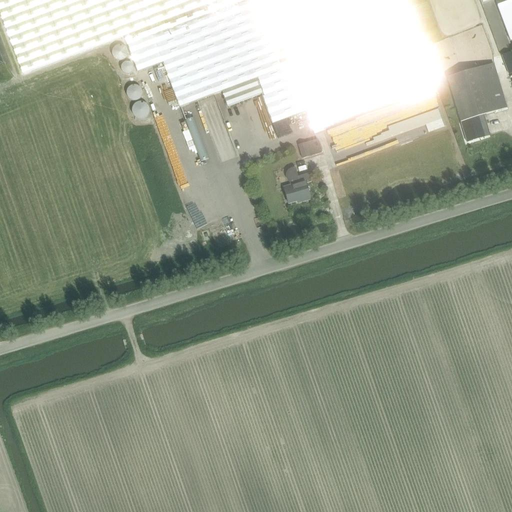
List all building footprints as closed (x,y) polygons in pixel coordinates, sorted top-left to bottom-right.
[(399,0),(0,0),(0,12),(23,74),(61,60),(124,37),(137,73),(163,63),(180,108),(186,106),(222,92),(227,107),(261,95),(272,125),(306,112),(314,134),(324,130),(322,127),(432,86),(399,0)] [(511,0),(494,0),(510,42),(511,41),(511,0)] [(511,73),(511,55),(511,52),(502,56),(509,74),(511,73)] [(494,65),(448,78),(461,122),(484,115),(487,114),(507,109),(494,65)] [(466,142),(467,143),(484,137),(482,128),(487,127),(484,115),(461,122),(466,142)] [(238,130),(229,134),(234,145),(243,141),(238,130)] [(298,146),(302,159),(310,157),(306,143),(298,146)] [(221,162),(233,157),(229,148),(217,153),(221,162)] [(306,184),(311,183),(309,174),(298,177),(295,168),(294,168),(295,169),(291,170),(290,171),(289,171),(288,172),(288,173),(287,174),(287,175),(287,176),(287,177),(287,178),(287,179),(288,180),(288,181),(289,181),(290,182),(291,186),(283,188),(288,204),(301,200),(302,202),(310,200),(306,184)] [(214,206),(230,201),(220,170),(204,175),(214,206)]
